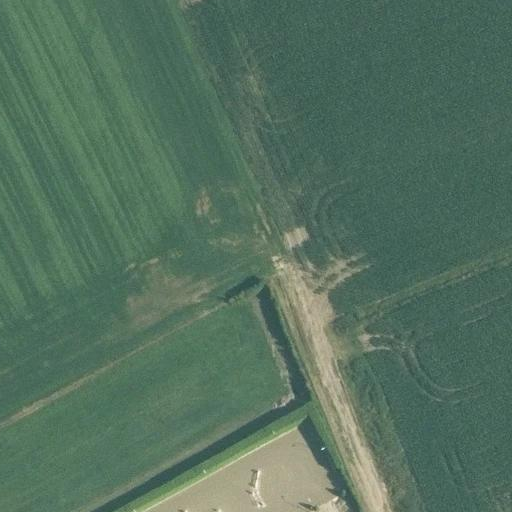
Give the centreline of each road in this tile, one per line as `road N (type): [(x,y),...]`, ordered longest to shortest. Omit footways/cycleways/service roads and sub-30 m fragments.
road 1 (track): [(60,511),(252,407),(271,370),(127,0)]
road 2 (track): [(181,0),(393,511)]
